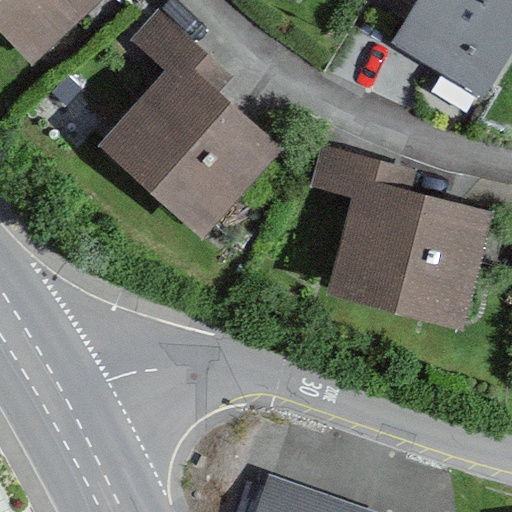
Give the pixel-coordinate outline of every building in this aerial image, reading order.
[(0,0),(0,2),(32,36),(70,0),(0,0)] [(448,63),(431,92),(467,113),(511,37),(511,0),(422,0),(401,35),(448,63)] [(205,57),(159,16),(138,39),(183,80),(125,144),(199,212),(258,146),(185,80),(205,57)] [(383,164),(326,149),(318,182),(373,197),(351,281),(448,307),(470,221),(374,196),(383,164)] [(361,511),(270,480),(259,511),(361,511)] [(0,511),(9,511),(0,493),(0,511)]
